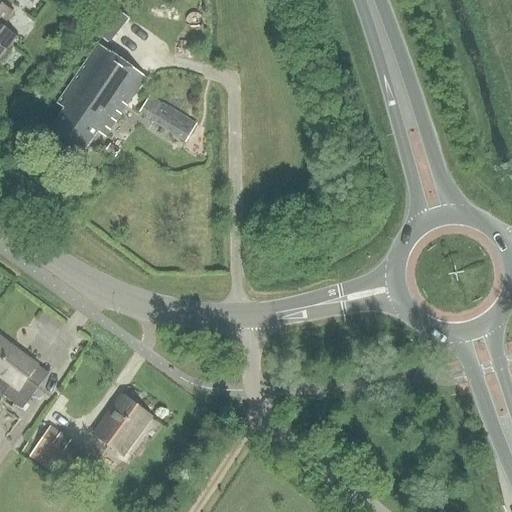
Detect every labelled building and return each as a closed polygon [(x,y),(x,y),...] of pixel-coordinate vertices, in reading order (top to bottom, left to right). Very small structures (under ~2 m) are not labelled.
[(0,59),(16,38),(1,27),(12,13),(0,4),(0,59)] [(113,8),(104,20),(119,32),(128,20),(113,8)] [(105,138),(146,78),(99,45),(57,104),(65,110),(47,134),(68,149),(68,152),(73,156),(77,155),(80,157),(97,132),(105,138)] [(150,96),(140,113),(152,120),(150,122),(186,143),(197,124),(187,118),(150,96)] [(119,151),(109,144),(104,151),(114,158),(119,151)] [(0,378),(9,385),(1,395),(22,410),(38,389),(26,380),(37,366),(0,338),(0,378)] [(121,457),(150,418),(122,397),(94,436),(121,457)] [(50,428),(31,457),(50,471),(57,461),(76,474),(90,454),(50,428)]
